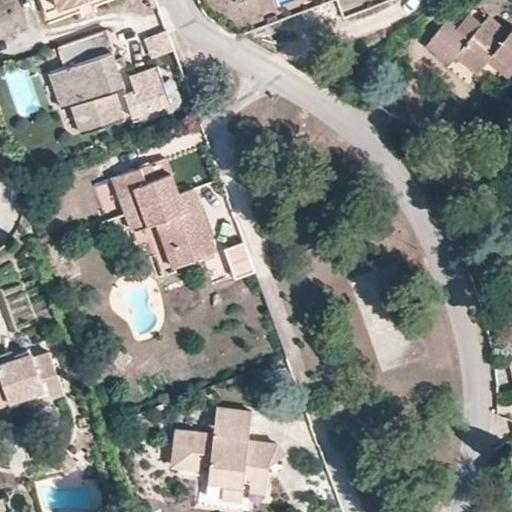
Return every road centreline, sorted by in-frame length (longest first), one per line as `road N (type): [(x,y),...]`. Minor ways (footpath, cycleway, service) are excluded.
road 1 (residential): [(176,0),(193,27),(325,105),(372,147),(445,256),(477,361),(478,421),(459,511)]
road 2 (unknown): [(270,72),(192,152),(185,185)]
